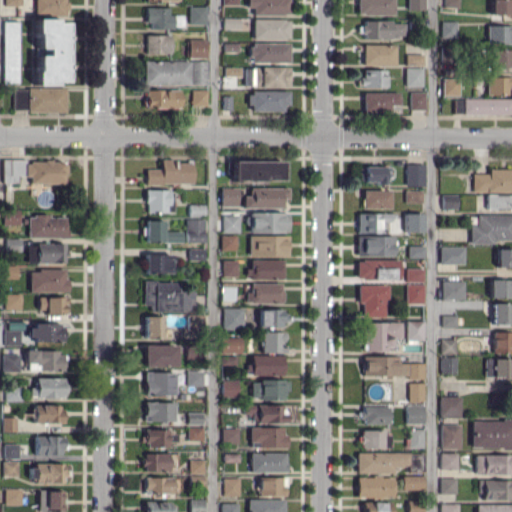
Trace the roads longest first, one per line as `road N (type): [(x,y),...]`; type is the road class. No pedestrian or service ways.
road 1 (residential): [(323,0),(320,511)]
road 2 (residential): [(0,135),(511,137)]
road 3 (residential): [(104,0),(102,511)]
